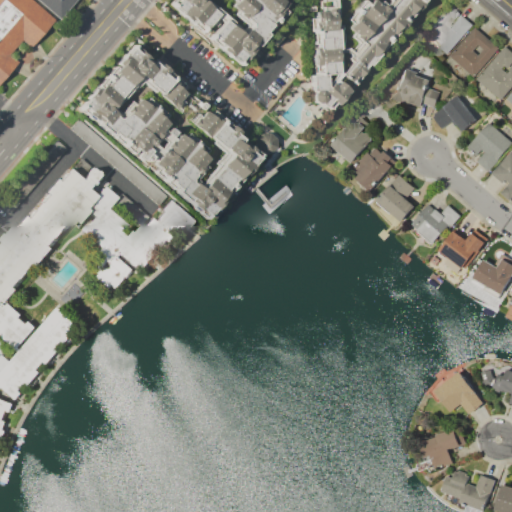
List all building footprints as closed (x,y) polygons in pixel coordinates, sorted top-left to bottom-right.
[(0,0),(29,0),(52,20),(28,47),(20,40),(6,55),(15,63),(0,80),(0,0)] [(33,0),(73,0),(56,20),(33,0)] [(169,0),(164,6),(238,66),(281,13),(280,2),(278,0),(232,0),(230,4),(231,15),(242,24),(238,29),(202,0),(169,0)] [(317,0),(316,12),(311,11),(306,19),(305,30),(312,36),(306,98),(326,113),(344,89),(333,80),(337,75),(352,86),(418,0),(317,0)] [(447,54),(423,33),(448,3),(459,13),(453,20),(452,19),(447,24),(451,27),(462,15),(472,24),(447,54)] [(475,27),(499,47),(474,76),(450,56),(475,27)] [(208,213),(253,159),(247,148),(237,139),(236,136),(202,108),(189,124),(224,153),(197,185),(190,179),(206,160),(176,134),(170,137),(166,127),(165,117),(142,97),(121,108),(116,113),(112,109),(137,79),(171,108),(183,93),(178,83),(130,43),(75,109),(128,152),(157,138),(162,146),(145,166),(205,215),(208,213)] [(505,45),(511,51),(511,62),(507,68),(504,65),(502,68),(507,72),(510,70),(509,69),(511,65),(511,87),(501,100),(477,79),(505,45)] [(401,69),(404,70),(408,60),(413,62),(416,55),(429,59),(427,66),(433,68),(427,87),(439,91),(434,106),(422,102),(421,106),(403,99),(402,101),(391,98),(401,69)] [(432,115),(459,94),(478,119),(463,130),(458,123),(456,125),(452,120),(442,127),(432,115)] [(332,142),(333,141),(353,119),(355,121),(357,120),(360,122),(365,126),(361,130),(371,139),(351,161),(333,146),(333,145),(332,144),(332,143),(332,142)] [(511,143),(488,171),(477,161),(485,151),(481,149),(477,154),(467,146),(488,121),(511,141),(511,143)] [(265,156),(276,140),(261,129),(250,145),(265,156)] [(371,189),(357,177),(360,174),(353,168),(367,151),(370,153),(375,147),(382,152),(384,149),(393,157),(389,162),(392,165),(371,189)] [(492,172),(510,150),(511,152),(511,196),(509,200),(500,192),(509,182),(505,179),(503,182),(492,172)] [(0,245),(4,241),(1,239),(7,232),(9,233),(17,224),(15,222),(21,216),(24,218),(44,195),(41,192),(53,178),(56,181),(66,169),(79,180),(90,168),(97,175),(94,179),(115,197),(105,208),(126,226),(123,229),(130,235),(135,230),(137,231),(148,218),(152,221),(160,211),(158,210),(167,200),(190,220),(184,227),(181,225),(142,270),(122,253),(120,257),(134,269),(118,288),(96,269),(110,253),(82,229),(92,218),(87,214),(77,225),(74,223),(54,245),(57,247),(40,266),(36,263),(16,287),(18,289),(7,302),(4,300),(3,302),(6,304),(8,302),(22,314),(20,316),(27,323),(29,320),(37,326),(17,349),(0,333),(0,245)] [(391,184),(416,205),(402,221),(378,199),(391,184)] [(412,223),(427,205),(433,211),(436,208),(441,213),(448,205),(460,215),(451,226),(449,224),(432,244),(418,232),(419,230),(412,223)] [(454,230),(467,239),(475,229),(488,239),(465,269),(447,256),(446,258),(439,252),(440,250),(454,230)] [(471,281),(484,259),(498,266),(503,257),(511,262),(511,275),(499,297),(471,281)] [(0,372),(21,349),(59,306),(77,323),(73,327),(74,328),(72,331),(74,335),(67,344),(63,341),(56,348),(60,351),(48,364),(44,362),(38,369),(42,372),(32,384),(30,384),(29,385),(26,383),(20,390),(24,394),(18,400),(16,403),(14,409),(11,409),(9,412),(8,411),(4,419),(7,420),(6,423),(8,424),(6,429),(8,430),(0,450),(0,372)] [(0,351),(0,336),(9,345),(2,353),(0,351)] [(0,355),(2,353),(9,360),(0,371),(0,355)] [(511,403),(509,402),(511,394),(511,391),(501,388),(500,389),(487,384),(485,383),(484,383),(484,382),(482,371),(491,369),(493,376),(496,377),(498,373),(506,376),(508,369),(511,370),(511,403)] [(435,390),(460,371),(484,403),(470,414),(462,403),(451,411),(435,390)] [(437,434),(455,428),(460,445),(449,449),(453,463),(429,471),(428,467),(418,471),(416,464),(425,460),(419,443),(437,436),(437,434)] [(483,511),(460,503),(461,498),(441,491),(447,475),(453,477),(455,471),(458,472),(459,470),(467,473),(467,475),(469,476),(467,482),(476,486),(481,474),(496,479),(483,511)] [(511,511),(501,511),(495,510),(503,484),(511,486),(511,511)]
